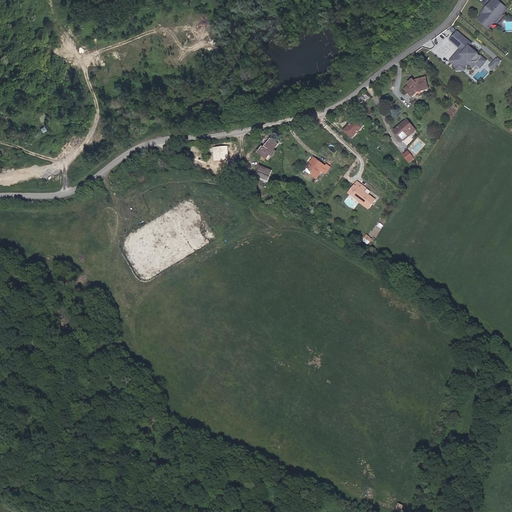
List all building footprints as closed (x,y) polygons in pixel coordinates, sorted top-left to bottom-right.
[(495,21),(502,14),(503,15),(508,10),(503,6),(501,8),(499,6),(501,4),(496,0),(493,4),(492,3),(489,7),(490,8),(488,11),(486,9),(483,14),(484,15),(479,20),(485,25),(487,22),(491,26),(495,21)] [(497,23),(503,15),(502,14),(495,21),(497,23)] [(455,46),(462,38),(457,33),(449,41),(455,46)] [(460,51),(468,43),(462,38),(455,46),(460,51)] [(463,65),(466,62),(469,64),(476,64),(479,60),(479,58),(473,53),(473,52),(469,47),(470,45),(468,43),(460,51),(463,53),(460,56),(459,54),(458,55),(456,54),(448,62),(455,68),(455,71),(460,71),(460,68),(461,68),(463,66),(463,65)] [(494,70),(502,61),(498,57),(489,66),(494,70)] [(479,70),(485,63),(479,58),(479,60),(476,64),(469,64),(466,62),(463,65),(463,66),(461,68),(460,68),(460,71),(463,71),(463,68),(466,65),(471,70),(474,66),(479,70)] [(421,91),(421,89),(428,87),(426,78),(419,80),(419,81),(415,83),(414,81),(413,80),(408,85),(409,86),(405,90),(413,97),(418,91),(421,91)] [(361,100),(360,98),(355,103),(358,107),(366,100),(364,97),(361,100)] [(355,136),(364,126),(357,119),(347,128),(355,136)] [(395,133),(402,141),(415,130),(408,122),(395,133)] [(352,138),(355,136),(347,128),(344,131),(352,138)] [(416,132),(415,130),(402,141),(403,142),(416,132)] [(259,151),(264,155),(267,157),(271,153),(274,148),(278,143),(272,138),(268,142),(269,143),(266,147),(264,146),(259,151)] [(409,150),(403,154),(410,163),(416,158),(409,150)] [(314,172),(311,175),(317,179),(322,172),(325,174),(332,166),(328,164),(327,166),(314,157),(310,162),(313,164),(309,169),(314,172)] [(259,165),(257,170),(270,175),(272,169),(259,165)] [(268,181),(270,175),(257,170),(255,176),(268,181)] [(376,201),(364,191),(366,188),(357,182),(355,186),(357,187),(352,194),(360,200),(359,201),(370,209),(376,201)] [(360,200),(352,194),(357,187),(355,186),(349,194),(359,201),(360,200)] [(369,247),(374,239),(368,235),(363,243),(368,246),(369,247)] [(396,509),(401,511),(404,505),(399,503),(396,509)]
